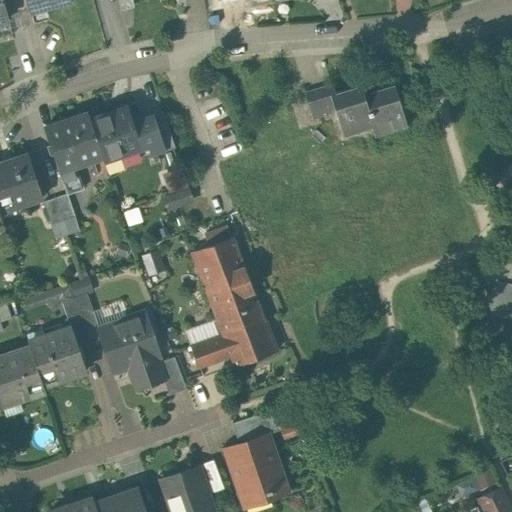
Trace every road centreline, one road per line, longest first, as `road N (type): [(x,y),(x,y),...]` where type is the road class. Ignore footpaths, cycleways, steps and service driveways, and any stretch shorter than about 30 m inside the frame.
road 1 (residential): [(511,0),(419,27),(171,53)]
road 2 (residential): [(0,492),(213,416)]
road 3 (residential): [(171,53),(223,212)]
road 4 (residential): [(123,61),(0,107)]
